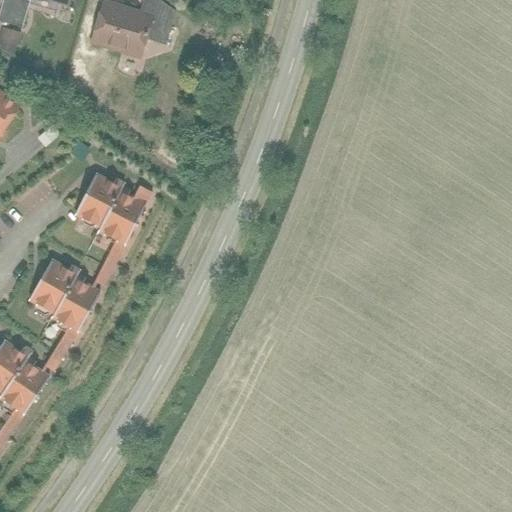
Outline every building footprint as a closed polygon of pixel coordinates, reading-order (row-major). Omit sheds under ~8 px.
[(11,0),(0,0),(0,27),(3,28),(11,0)] [(126,0),(124,8),(94,0),(84,0),(73,42),(125,56),(130,36),(146,41),(155,7),(144,0),(126,0)] [(104,181),(78,169),(59,210),(85,222),(104,181)] [(133,188),(122,183),(117,194),(128,199),(133,188)] [(117,194),(102,187),(83,228),(109,240),(128,199),(117,194)] [(98,235),(76,277),(87,282),(109,241),(98,235)] [(59,269),(33,258),(14,299),(40,311),(59,269)] [(83,287),(57,275),(38,317),(64,329),(83,287)] [(51,323),(27,361),(35,367),(60,329),(51,323)] [(32,369),(6,358),(0,370),(0,404),(13,411),(32,369)]
